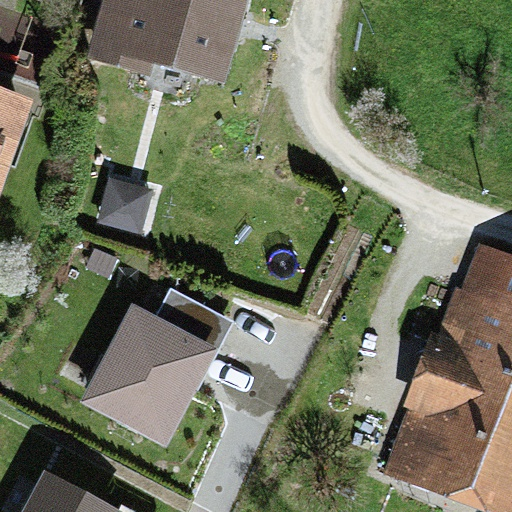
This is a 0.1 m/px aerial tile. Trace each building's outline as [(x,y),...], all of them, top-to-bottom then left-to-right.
[(108,0),(92,59),(216,95),(243,0),(108,0)] [(0,172),(21,108),(0,100),(0,172)] [(511,511),(511,269),(478,256),(385,485),(453,511),(511,511)] [(210,350),(132,310),(86,398),(165,439),(210,350)] [(86,511),(52,494),(42,511),(86,511)]
